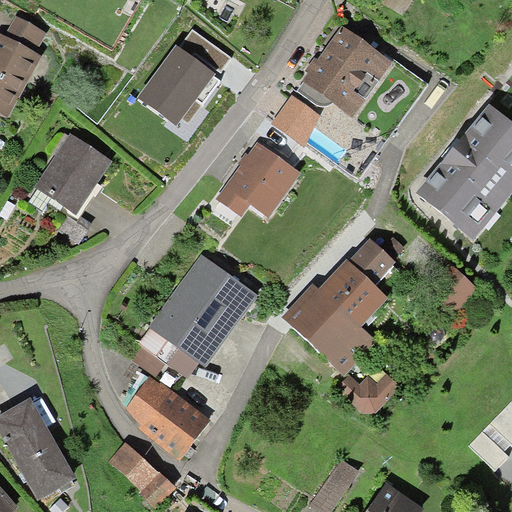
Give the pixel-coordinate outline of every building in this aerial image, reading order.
[(6,37),(35,54),(47,34),(16,17),(6,37)] [(313,70),(304,82),(353,118),(392,63),(343,27),(313,70)] [(0,34),(0,115),(9,121),(44,58),(35,54),(6,37),(0,34)] [(188,94),(152,64),(124,97),(126,99),(114,113),(127,123),(124,126),(180,172),(218,127),(184,99),(188,94)] [(511,195),(511,126),(491,109),(449,158),(418,195),(473,242),(511,195)] [(71,136),(35,188),(77,216),(92,193),(112,164),(71,136)] [(250,155),(216,201),(240,218),(249,205),(267,218),(299,175),(257,145),(250,155)] [(68,218),(58,233),(79,246),(92,225),(81,218),(77,223),(68,218)] [(381,249),(393,261),(404,250),(391,238),(381,249)] [(349,263),(375,289),(397,265),(393,261),(381,249),(371,240),(349,263)] [(148,328),(150,329),(199,365),(205,369),(258,297),(201,255),(161,311),(148,328)] [(314,287),(283,319),(343,377),(377,341),(362,328),(388,301),(375,289),(349,263),(320,292),(314,287)] [(451,266),(426,292),(453,317),(478,291),(451,266)] [(187,380),(199,365),(150,329),(138,346),(139,347),(131,359),(156,378),(166,365),(187,380)] [(387,375),(377,385),(369,377),(361,386),(349,376),(336,391),(362,414),(376,414),(400,388),(387,375)] [(150,379),(127,408),(141,426),(138,429),(180,461),(210,422),(161,384),(159,386),(150,379)] [(31,401),(0,417),(0,432),(5,441),(38,501),(75,480),(31,401)] [(498,467),(511,451),(511,402),(474,444),(498,467)] [(126,444),(109,462),(141,491),(138,494),(156,511),(176,491),(126,444)] [(324,511),(337,511),(363,472),(343,459),(313,505),(324,511)] [(385,486),(367,511),(422,511),(423,511),(385,486)] [(0,511),(15,511),(20,509),(0,487),(0,511)] [(61,499),(50,510),(52,511),(62,511),(68,507),(61,499)]
